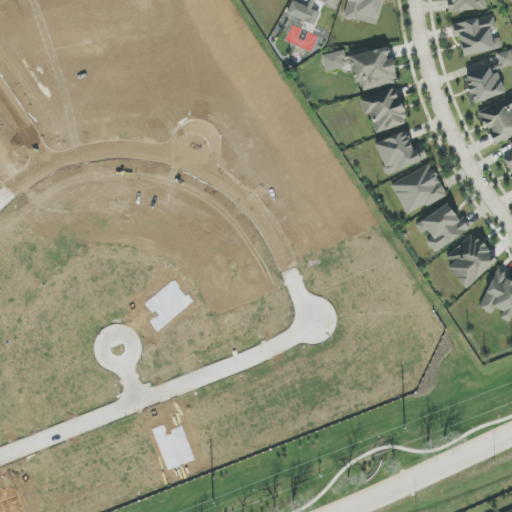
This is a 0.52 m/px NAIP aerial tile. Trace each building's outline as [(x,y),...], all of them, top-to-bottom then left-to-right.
[(338,0),(310,0),(308,7),(292,1),(287,14),(307,22),(315,0),(336,8),(338,0)] [(348,0),(345,17),(377,25),(382,0),(348,0)] [(447,0),(448,12),(484,10),(483,0),(447,0)] [(460,37),(463,57),(501,49),(498,33),(497,33),(494,16),(451,24),(454,38),(460,37)] [(326,72),(351,66),(355,84),(361,83),(363,91),(398,84),(392,58),(389,59),(386,48),(346,57),(345,50),(322,55),(326,72)] [(474,104),(505,94),(498,71),(511,66),(511,53),(511,50),(495,55),(498,65),(465,75),(474,104)] [(408,124),(398,88),(360,99),(364,115),(370,114),(376,134),(408,124)] [(511,136),(511,96),(479,111),(494,145),(511,136)] [(427,159),(423,148),(414,152),(406,132),(376,144),(388,175),(427,159)] [(447,196),(430,164),(391,184),(407,216),(447,196)] [(416,225),(422,235),(425,234),(436,252),(468,231),(449,203),(416,225)] [(453,265),(449,268),(465,288),(497,263),(475,234),(446,256),(453,265)] [(510,323),(511,318),(511,281),(508,280),(510,274),(497,268),(479,308),(493,314),(495,309),(503,312),(500,318),(510,323)]
